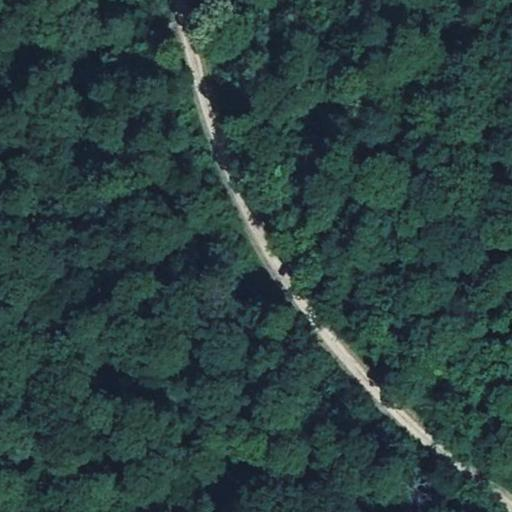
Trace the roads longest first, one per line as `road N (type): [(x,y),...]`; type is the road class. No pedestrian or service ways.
road 1 (track): [(511,510),(479,496),(262,274),(181,0)]
road 2 (track): [(226,0),(0,118)]
